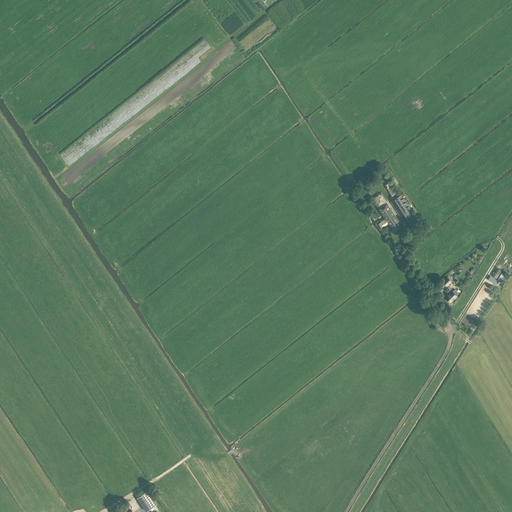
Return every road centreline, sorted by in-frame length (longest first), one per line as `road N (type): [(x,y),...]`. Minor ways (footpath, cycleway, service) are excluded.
road 1 (track): [(346,511),(449,344),(447,318),(406,257),(407,228)]
road 2 (track): [(436,239),(299,56),(357,0)]
road 3 (track): [(130,495),(190,455),(241,446)]
